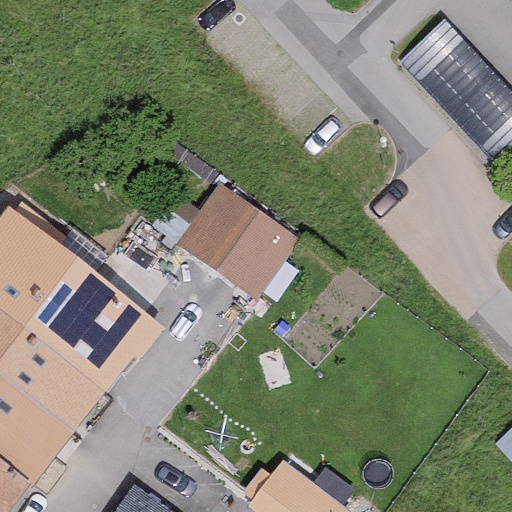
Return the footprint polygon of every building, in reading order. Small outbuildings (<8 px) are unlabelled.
[(511,157),(511,100),(449,30),(403,70),(495,172),(511,157)] [(298,243),(220,189),(179,249),(257,302),(298,243)] [(0,511),(8,511),(156,329),(12,216),(0,230),(0,511)] [(511,437),(497,450),(511,466),(511,437)] [(345,511),(284,470),(255,511),(345,511)] [(154,511),(131,497),(122,511),(154,511)]
